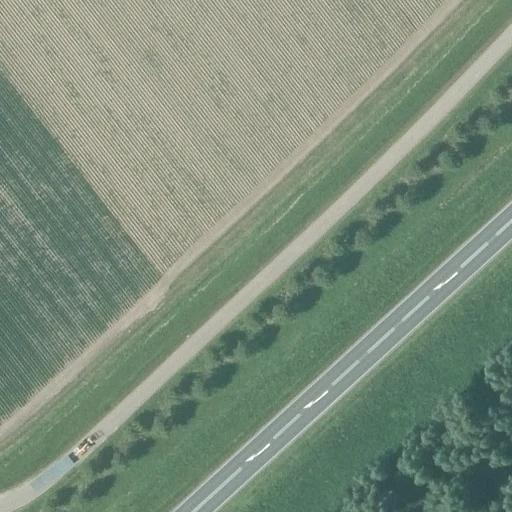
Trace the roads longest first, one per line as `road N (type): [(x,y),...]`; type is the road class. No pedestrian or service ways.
road 1 (unclassified): [(0,507),(81,451),(511,36)]
road 2 (trunk): [(194,511),(511,222)]
